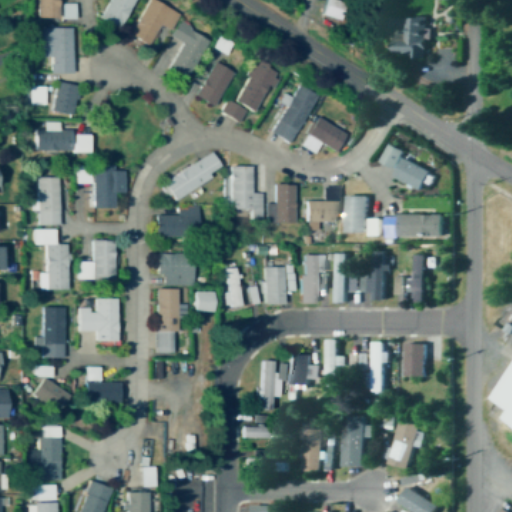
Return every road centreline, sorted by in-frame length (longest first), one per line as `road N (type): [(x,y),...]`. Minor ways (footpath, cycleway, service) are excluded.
road 1 (residential): [(470,511),(472,0)]
road 2 (tertiary): [(511,176),(235,0)]
